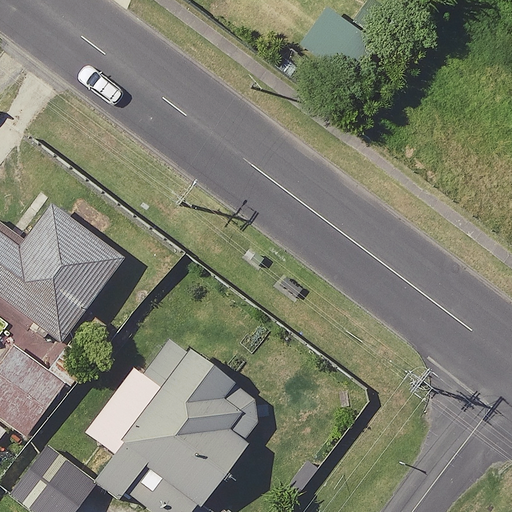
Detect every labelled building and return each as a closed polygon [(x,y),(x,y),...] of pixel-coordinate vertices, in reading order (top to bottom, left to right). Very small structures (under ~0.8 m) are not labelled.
[(321,6),(295,44),(348,80),(374,42),(321,6)] [(12,245),(0,235),(0,299),(54,341),(118,258),(46,202),(12,245)] [(64,382),(10,342),(0,355),(0,419),(23,437),(64,382)] [(229,379),(183,344),(110,440),(193,502),(240,440),(222,427),(236,409),(217,395),(229,379)] [(70,511),(93,484),(40,443),(3,490),(31,511),(70,511)]
